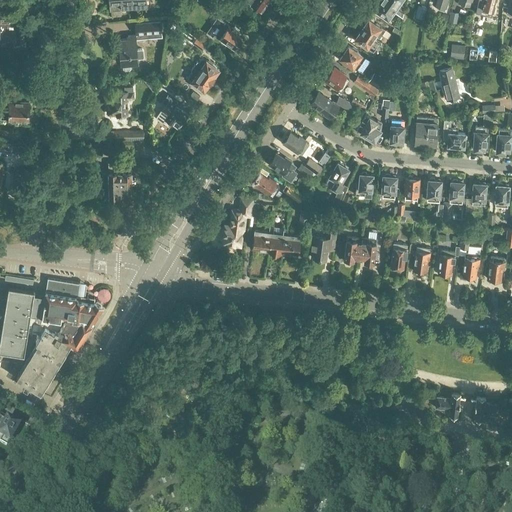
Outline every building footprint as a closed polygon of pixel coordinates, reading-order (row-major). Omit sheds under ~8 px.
[(110,0),(111,10),(112,10),(146,7),(145,0),(110,0)] [(247,0),(251,2),(253,3),(251,6),(258,10),(259,8),(262,9),(262,8),(264,8),(265,6),(265,4),(268,0),(247,0)] [(402,17),(404,11),(387,0),(379,0),(374,8),(388,18),(394,9),(396,11),(395,12),(402,17)] [(387,0),(404,11),(405,6),(401,3),(400,4),(398,3),(400,0),(387,0)] [(444,11),(447,0),(433,0),(432,4),(439,6),(438,9),(444,11)] [(494,4),(495,0),(483,0),(483,4),(482,7),(493,10),(495,5),(494,4)] [(415,17),(424,20),(427,8),(418,5),(415,17)] [(21,12),(0,13),(0,43),(16,42),(17,49),(25,48),(21,12)] [(448,22),(456,24),(458,13),(450,12),(448,22)] [(214,39),(216,35),(220,38),(223,40),(222,41),(226,44),(227,43),(234,48),(236,46),(237,47),(240,42),(239,41),(243,35),(239,32),(240,31),(234,27),(233,28),(229,25),(218,18),(214,22),(207,33),(214,39)] [(361,28),(374,37),(375,36),(379,38),(385,30),(381,27),(379,26),(379,25),(377,23),(375,23),(368,18),(367,20),(366,20),(364,22),(365,24),(361,28)] [(193,43),(201,49),(205,44),(196,38),(196,37),(173,21),(168,28),(174,33),(175,31),(192,44),(193,43)] [(120,40),(121,50),(115,50),(114,52),(114,57),(117,58),(121,58),(122,65),(123,71),(126,72),(129,72),(130,70),(130,65),(138,64),(138,60),(142,59),(143,58),(142,51),(141,50),(137,50),(136,39),(152,37),(161,36),(159,22),(148,23),(135,25),(136,27),(135,27),(135,32),(136,32),(137,36),(128,37),(128,40),(120,40)] [(392,31),(399,36),(402,31),(394,27),(392,31)] [(373,39),(374,37),(361,28),(358,33),(356,33),(355,36),(355,37),(354,39),(361,43),(362,45),(364,46),(365,46),(367,47),(371,50),(377,42),(373,39)] [(450,57),(463,59),(465,45),(452,44),(450,57)] [(340,58),(353,67),(362,74),(371,62),(361,55),(348,46),(340,58)] [(476,61),(477,49),(470,48),(469,60),(476,61)] [(497,51),(490,50),(489,62),(496,63),(497,51)] [(191,66),(212,80),(214,77),(215,75),(216,76),(219,72),(218,71),(219,70),(212,65),(213,64),(209,61),(208,62),(207,61),(206,61),(202,58),(199,56),(191,66)] [(184,76),(188,79),(192,81),(191,82),(193,83),(192,84),(197,87),(197,86),(204,91),(205,90),(206,90),(209,86),(208,85),(209,84),(212,80),(191,66),(184,76)] [(334,67),(325,80),(341,92),(349,80),(345,77),(346,76),(334,67)] [(440,72),(442,81),(447,100),(459,97),(452,69),(440,72)] [(384,79),(375,74),(371,81),(381,86),(384,79)] [(358,76),(354,82),(374,96),(378,90),(358,76)] [(161,79),(157,84),(173,95),(173,94),(173,95),(177,90),(161,79)] [(424,93),(431,91),(428,80),(421,82),(424,93)] [(134,92),(127,92),(116,92),(116,95),(109,96),(109,98),(109,99),(109,101),(109,102),(110,103),(108,105),(108,109),(110,110),(110,115),(126,115),(130,115),(130,108),(128,108),(128,100),(135,100),(134,92)] [(200,97),(193,92),(190,96),(197,101),(200,97)] [(338,106),(333,102),(318,92),(315,97),(313,97),(311,100),(312,101),(311,103),(324,112),(322,114),(330,119),(338,106)] [(173,94),(173,95),(157,117),(158,119),(163,122),(164,122),(166,120),(178,128),(189,112),(184,109),(186,106),(183,104),(184,102),(173,95),(173,94)] [(336,104),(352,112),(355,105),(339,97),(336,104)] [(389,100),(383,99),(381,117),(388,118),(389,100)] [(365,104),(357,100),(355,104),(363,108),(365,104)] [(2,101),(2,107),(1,107),(1,119),(9,119),(10,119),(10,121),(15,121),(16,119),(29,120),(29,102),(2,101)] [(481,106),(482,114),(494,113),(494,105),(481,106)] [(374,141),(381,130),(382,130),(382,122),(378,120),(377,122),(365,115),(356,130),(360,132),(360,133),(361,133),(361,135),(365,137),(366,136),(368,138),(368,139),(372,141),(373,140),(374,141)] [(438,118),(417,116),(415,143),(436,144),(438,118)] [(462,147),(464,147),(465,134),(456,133),(456,128),(450,127),(450,118),(444,118),(443,132),(449,132),(448,145),(449,146),(450,148),(461,149),(462,147)] [(401,142),(403,142),(403,133),(405,132),(405,129),(404,127),(404,121),(403,120),(392,120),(391,125),(390,141),(396,142),(397,143),(400,143),(401,142)] [(482,148),(487,149),(488,132),(488,127),(475,126),(475,133),(473,133),(473,137),(474,138),(473,149),(482,150),(482,148)] [(505,150),(509,150),(510,134),(510,129),(496,128),(495,133),(497,133),(497,135),(496,136),(496,139),(497,141),(496,151),(504,152),(505,150)] [(103,141),(144,140),(144,130),(102,131),(103,141)] [(297,152),(302,155),(309,145),(304,142),(305,140),(300,136),(299,137),(291,132),(287,137),(286,137),(284,139),(284,141),(283,142),(291,148),(291,149),(293,150),(294,150),(297,152)] [(112,143),(104,143),(104,155),(113,155),(112,143)] [(295,166),(293,164),(288,161),(288,160),(283,156),(282,157),(274,151),(270,156),(269,156),(267,159),(267,161),(266,162),(274,167),(274,169),(276,170),(277,169),(280,172),(281,176),(290,182),(297,172),(293,169),(295,166)] [(305,165),(312,170),(318,174),(322,168),(309,159),(305,165)] [(118,196),(118,195),(123,195),(125,197),(125,198),(130,198),(130,197),(131,195),(132,195),(132,184),(137,184),(137,176),(132,176),(132,172),(131,172),(131,162),(109,162),(109,173),(104,173),(105,195),(109,195),(109,196),(118,196)] [(347,187),(340,183),(349,169),(344,166),(343,164),(340,162),(339,163),(338,162),(333,170),(331,171),(330,173),(330,175),(329,176),(329,177),(325,184),(338,191),(333,204),(340,206),(347,187)] [(312,170),(305,165),(302,163),(298,169),(308,176),(312,170)] [(364,195),(371,196),(373,175),(367,174),(366,173),(363,173),(362,174),(360,174),(359,181),(356,180),(355,195),(364,196),(364,195)] [(268,193),(273,196),(280,187),(275,183),(276,182),(270,178),(269,179),(262,174),(258,179),(257,179),(255,181),(256,183),(255,184),(268,193)] [(382,197),(395,198),(395,193),(395,192),(396,177),(390,176),(390,175),(386,174),(385,176),(383,176),(383,185),(382,185),(381,189),(382,189),(382,192),(382,197)] [(404,198),(417,200),(417,195),(418,195),(419,179),(412,178),(411,176),(409,176),(408,178),(406,178),(404,194),(405,194),(404,198)] [(427,201),(439,202),(439,197),(440,197),(441,180),(435,180),(434,178),(431,178),(430,179),(428,179),(428,189),(426,190),(426,193),(427,194),(427,196),(428,196),(427,201)] [(462,203),(467,204),(467,199),(463,198),(464,182),(458,182),(457,180),(454,180),(453,181),(451,181),(450,190),(449,191),(449,194),(450,195),(450,197),(450,203),(444,202),(443,220),(451,221),(452,203),(462,203)] [(472,211),(472,204),(484,205),(486,184),(480,183),(479,182),(476,182),(475,183),(474,183),(473,192),(471,193),(471,196),(473,197),(473,199),(467,199),(467,204),(467,211),(472,211)] [(495,206),(507,207),(508,202),(509,186),(503,185),(502,183),(499,183),(498,185),(496,185),(495,194),(494,195),(494,198),(495,199),(495,201),(495,206)] [(303,196),(289,186),(285,192),(298,202),(303,196)] [(341,203),(347,206),(351,197),(345,194),(341,203)] [(248,211),(251,211),(252,211),(253,203),(254,199),(242,198),(240,210),(234,209),(234,216),(232,216),(231,227),(226,226),(224,244),(226,244),(227,245),(231,246),(232,244),(239,245),(241,228),(243,229),(245,210),(249,210),(248,211)] [(259,203),(253,203),(252,211),(251,211),(251,217),(258,217),(259,203)] [(271,232),(268,252),(271,252),(270,253),(276,254),(276,253),(277,253),(277,252),(282,253),(282,254),(285,255),(287,234),(288,229),(283,228),(270,227),(269,232),(271,232)] [(312,258),(326,260),(328,245),(335,246),(337,228),(328,227),(327,238),(313,236),(311,249),(313,250),(312,258)] [(268,252),(271,232),(269,232),(255,230),(252,248),(260,249),(259,251),(268,252)] [(287,234),(285,255),(291,255),(291,252),(299,253),(301,236),(287,234)] [(467,249),(468,249),(469,235),(462,234),(461,234),(459,248),(460,248),(467,249)] [(359,260),(362,237),(347,235),(344,258),(345,258),(346,262),(351,263),(354,260),(359,260)] [(362,237),(359,260),(364,261),(366,265),(371,265),(373,262),(374,262),(377,239),(362,237)] [(408,245),(402,244),(394,243),(393,247),(391,266),(392,266),(393,268),(397,268),(398,267),(404,268),(405,255),(407,255),(408,249),(407,249),(408,245)] [(421,270),(426,270),(428,259),(430,259),(431,252),(430,252),(431,248),(417,246),(416,250),(414,269),(415,269),(416,271),(419,271),(421,270)] [(445,273),(451,273),(452,262),(454,262),(455,255),(455,251),(441,249),(441,254),(440,254),(438,272),(439,272),(439,273),(445,274),(445,273)] [(480,254),(466,252),(465,257),(462,275),(464,275),(465,277),(468,277),(470,276),(476,277),(477,265),(479,265),(480,258),(479,258),(480,254)] [(495,279),(500,280),(502,268),(504,268),(504,261),(505,257),(491,255),(490,260),(488,278),(489,278),(490,280),(493,281),(493,280),(495,279)] [(34,291),(9,287),(0,343),(0,350),(24,354),(28,332),(41,334),(36,342),(37,343),(35,342),(13,379),(27,387),(25,391),(29,394),(32,390),(39,394),(67,350),(71,343),(77,347),(102,306),(102,305),(101,303),(101,302),(97,300),(95,301),(94,301),(94,302),(84,301),(85,295),(81,294),(77,294),(79,283),(48,278),(45,296),(34,294),(34,291)] [(401,392),(399,405),(412,406),(412,405),(418,406),(419,396),(413,395),(413,394),(401,392)] [(451,399),(437,397),(435,408),(449,410),(448,416),(457,417),(460,395),(452,393),(451,399)] [(477,397),(473,419),(482,421),(483,415),(497,418),(498,406),(485,404),(485,399),(477,397)] [(0,443),(6,447),(9,442),(10,441),(12,441),(14,437),(13,436),(15,432),(16,433),(23,422),(8,414),(7,417),(0,412),(0,443)]
